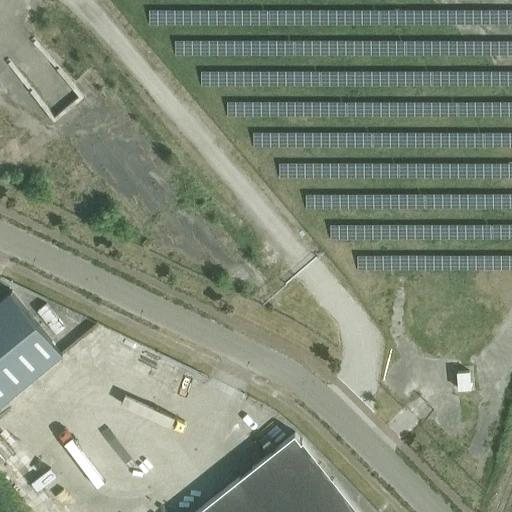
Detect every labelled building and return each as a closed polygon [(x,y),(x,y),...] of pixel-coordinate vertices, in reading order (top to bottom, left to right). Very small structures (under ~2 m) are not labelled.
[(0,300),(0,404),(63,353),(12,290),(0,300)] [(67,327),(47,302),(38,310),(58,334),(67,327)] [(173,390),(184,368),(95,324),(84,346),(173,390)] [(470,374),(457,374),(457,392),(470,392),(470,374)] [(91,419),(116,402),(110,393),(85,410),(91,419)] [(359,511),(304,442),(298,434),(198,511),(359,511)]
